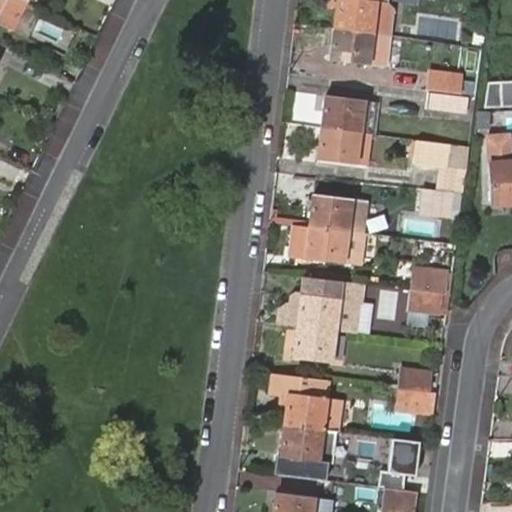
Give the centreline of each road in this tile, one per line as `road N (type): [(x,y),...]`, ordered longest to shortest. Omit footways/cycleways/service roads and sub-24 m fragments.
road 1 (residential): [(207,511),(274,0)]
road 2 (residential): [(0,310),(152,0)]
road 3 (residential): [(511,290),(485,330),(458,511)]
